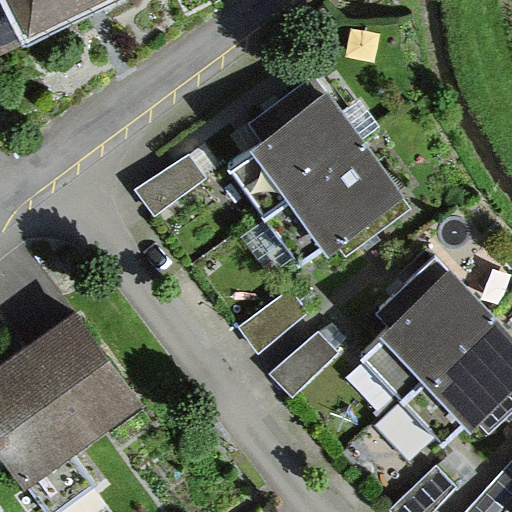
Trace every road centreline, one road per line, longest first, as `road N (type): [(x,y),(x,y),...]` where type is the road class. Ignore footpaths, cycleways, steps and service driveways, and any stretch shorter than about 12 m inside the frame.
road 1 (residential): [(317,511),(50,187)]
road 2 (residential): [(50,187),(287,0)]
